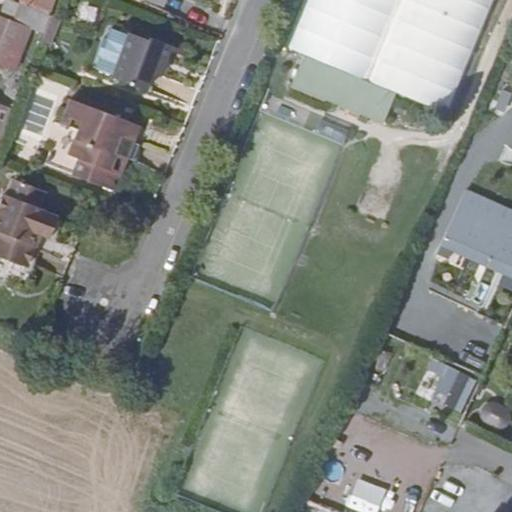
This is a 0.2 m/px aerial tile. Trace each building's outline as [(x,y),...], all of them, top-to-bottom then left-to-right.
[(42,33),(49,13),(21,2),(18,1),(15,0),(7,0),(1,16),(23,25),(42,33)] [(49,13),(53,0),(21,0),(21,2),(49,13)] [(17,42),(23,25),(1,16),(0,15),(0,66),(12,72),(22,44),(17,42)] [(167,50),(169,44),(147,36),(147,37),(127,31),(121,46),(112,71),(111,76),(145,88),(152,72),(158,75),(167,50)] [(96,65),(112,71),(121,46),(102,39),(97,53),(100,54),(96,65)] [(187,50),(169,44),(167,50),(185,57),(187,50)] [(380,123),(394,92),(365,80),(303,53),(290,85),(380,123)] [(130,155),(137,137),(128,135),(134,121),(73,98),(60,130),(77,136),(71,152),(82,157),(76,172),(117,188),(130,155)] [(0,133),(11,106),(0,102),(0,133)] [(128,135),(137,137),(142,124),(134,121),(128,135)] [(316,136),(344,144),(348,129),(320,121),(316,136)] [(144,140),(137,137),(130,155),(138,158),(144,140)] [(29,260),(34,246),(31,241),(35,230),(40,232),(50,236),(59,213),(41,207),(47,190),(16,178),(9,195),(4,194),(0,205),(0,254),(24,263),(29,260)] [(443,233),(511,264),(511,220),(460,197),(443,233)] [(31,241),(34,246),(40,232),(35,230),(31,241)] [(511,275),(511,264),(443,233),(439,242),(511,275)] [(427,370),(441,376),(432,398),(463,411),(477,378),(431,359),(427,370)] [(507,428),(511,415),(511,409),(486,399),(479,417),(507,428)]
